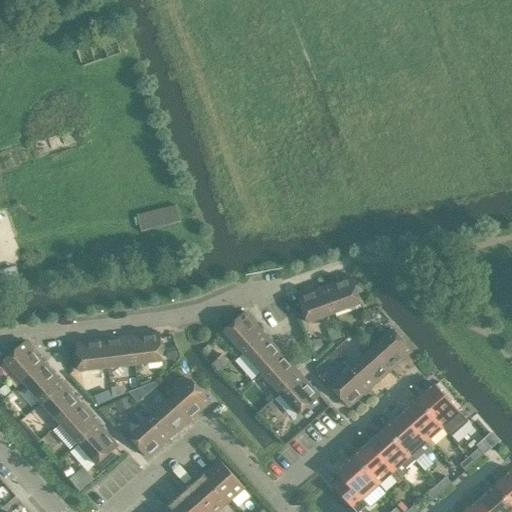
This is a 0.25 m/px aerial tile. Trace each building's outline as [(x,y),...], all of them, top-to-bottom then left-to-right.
[(115,37),(77,51),(82,67),(121,53),(115,37)] [(182,222),(177,206),(137,216),(142,233),(182,222)] [(0,290),(25,285),(16,251),(0,254),(0,290)] [(324,287),(334,312),(361,303),(351,277),(324,287)] [(307,322),(334,312),(324,287),(298,296),(307,322)] [(224,331),(243,352),(264,333),(246,312),(224,331)] [(372,348),(391,370),(412,351),(393,330),(372,348)] [(132,337),(135,365),(163,362),(160,333),(132,337)] [(243,352),(261,373),(283,353),(264,333),(243,352)] [(104,340),(108,368),(135,365),(132,337),(104,340)] [(80,372),(108,368),(104,340),(76,344),(80,372)] [(4,360),(23,381),(44,362),(26,341),(4,360)] [(350,367),(369,389),(391,370),(372,348),(350,367)] [(261,373),(279,394),(301,374),(283,353),(261,373)] [(23,381),(41,402),(63,383),(44,362),(23,381)] [(348,408),(369,389),(350,367),(329,386),(348,408)] [(320,395),(301,374),(279,394),(298,415),(320,395)] [(143,386),(149,392),(157,384),(154,381),(143,386)] [(171,399),(190,421),(211,403),(192,381),(171,399)] [(41,402),(60,424),(81,404),(63,383),(41,402)] [(417,398),(442,427),(451,437),(468,422),(459,412),(434,383),(417,398)] [(400,413),(433,450),(434,449),(427,441),(442,427),(417,398),(400,413)] [(150,418),(169,440),(190,421),(171,399),(150,418)] [(60,424),(78,444),(100,425),(81,404),(60,424)] [(384,427),(414,461),(424,453),(427,456),(433,450),(400,413),(384,427)] [(148,459),(169,440),(150,418),(128,437),(148,459)] [(118,447),(100,425),(78,444),(96,466),(118,447)] [(389,465),(402,480),(403,479),(402,478),(409,472),(406,469),(414,461),(384,427),(368,442),(389,465)] [(483,444),(488,450),(496,443),(491,437),(483,444)] [(360,465),(378,485),(390,474),(398,484),(402,480),(389,465),(368,442),(352,456),(360,465)] [(478,447),(468,456),(474,463),(484,454),(478,447)] [(363,499),(378,485),(360,465),(352,456),(335,471),(342,478),(333,486),(355,511),(359,511),(368,504),(363,499)] [(459,464),(465,471),(474,463),(468,456),(459,464)] [(216,511),(244,488),(220,460),(160,511),(216,511)] [(511,470),(511,469),(494,485),(511,504),(511,470)] [(446,476),(436,485),(435,485),(441,492),(451,483),(446,476)] [(427,493),(433,499),(441,492),(435,485),(427,493)] [(511,511),(511,504),(494,485),(478,499),(489,511),(511,511)] [(489,511),(478,499),(463,511),(489,511)]
